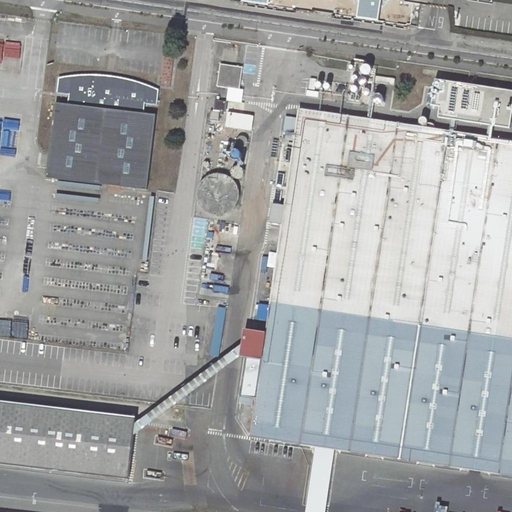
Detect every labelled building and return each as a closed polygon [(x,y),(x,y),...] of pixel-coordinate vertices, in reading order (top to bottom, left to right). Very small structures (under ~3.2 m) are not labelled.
[(185,42),(177,41),(176,52),(184,53),(185,42)] [(9,42),(7,55),(20,57),(22,44),(9,42)] [(237,64),(239,51),(224,49),(222,62),(237,64)] [(220,64),(217,87),(239,90),(243,68),(220,64)] [(148,105),(160,107),(162,91),(145,84),(136,81),(119,78),(111,76),(102,76),(93,75),(85,75),(76,76),(61,78),(59,94),(71,95),(69,105),(57,104),(48,179),(150,191),(159,116),(147,115),(148,105)] [(394,85),(394,79),(373,75),(372,81),(394,85)] [(226,113),(227,102),(215,101),(214,111),(226,113)] [(511,140),(299,108),(298,118),(296,134),(265,334),(243,331),(241,346),(249,351),(262,353),(249,438),(511,476),(511,140)] [(251,131),(253,116),(228,113),(226,128),(251,131)] [(287,117),(285,133),(296,134),(298,118),(287,117)] [(213,217),(221,218),(230,217),(237,213),(243,207),(246,199),(246,190),(243,182),(238,176),(232,172),(224,170),(217,170),(209,173),(204,178),(200,185),(198,192),(198,200),(201,207),(206,212),(213,217)] [(212,242),(214,247),(217,250),(222,252),(226,253),(231,252),(235,249),(238,245),(240,241),(240,236),(238,232),(235,229),(232,226),(227,225),(223,225),(219,227),(215,229),(213,233),(212,237),(212,242)] [(29,340),(30,328),(16,326),(14,338),(29,340)] [(241,346),(136,419),(134,431),(249,351),(241,346)] [(0,402),(0,464),(128,479),(134,431),(136,419),(136,417),(0,402)]
